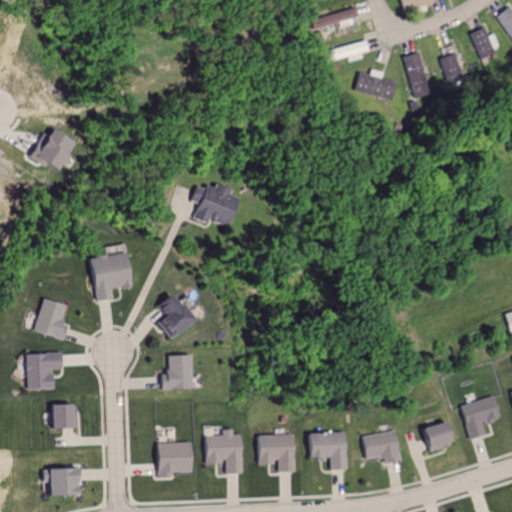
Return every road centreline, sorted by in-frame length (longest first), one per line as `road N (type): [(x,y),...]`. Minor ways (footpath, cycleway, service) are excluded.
road 1 (residential): [(511,463),(387,503),(200,511)]
road 2 (residential): [(116,511),(111,349)]
road 3 (residential): [(375,0),(388,29),(399,34),(482,0)]
